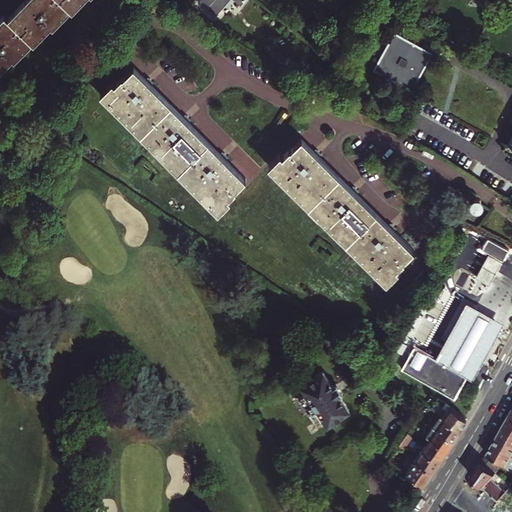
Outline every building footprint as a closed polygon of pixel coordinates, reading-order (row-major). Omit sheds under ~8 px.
[(6,12),(0,17),(0,62),(5,58),(8,61),(14,55),(13,54),(25,42),(27,45),(33,40),(32,39),(44,27),(47,30),(53,25),(51,24),(64,12),(67,14),(72,9),(70,7),(78,0),(25,0),(9,16),(6,12)] [(199,0),(200,0),(216,13),(227,0),(235,0),(240,4),(243,0),(199,0)] [(374,69),(411,90),(432,53),(395,32),(374,69)] [(122,75),(104,92),(218,205),(235,189),(235,188),(246,178),(133,65),(123,76),(122,75)] [(52,129),(38,125),(28,154),(42,158),(52,129)] [(413,249),(400,236),(301,137),(290,148),(289,147),(272,164),(386,277),(403,261),(402,260),(413,249)] [(508,250),(488,238),(486,242),(482,248),(488,252),(502,260),(508,250)] [(488,252),(475,276),(488,284),(502,260),(488,252)] [(504,319),(464,296),(433,354),(472,376),(477,367),(504,319)] [(433,354),(414,342),(401,367),(454,398),(465,373),(433,354)] [(327,421),(348,407),(339,392),(342,390),(341,389),(337,383),(336,381),(333,383),(323,369),(301,383),(306,390),(300,393),(299,396),(303,402),(305,402),(305,405),(308,409),(311,410),(310,412),(313,417),(316,418),(321,414),(327,421)] [(346,385),(342,379),(337,383),(341,389),(346,385)] [(440,414),(460,429),(466,418),(451,406),(447,411),(436,403),(432,408),(440,414)] [(432,425),(452,440),(460,429),(440,414),(432,425)] [(445,449),(452,440),(432,425),(425,434),(430,438),(445,449)] [(511,430),(504,426),(499,436),(511,442),(511,430)] [(511,442),(499,436),(494,444),(511,454),(511,442)] [(445,449),(430,438),(425,445),(441,456),(445,449)] [(511,454),(494,444),(483,462),(496,474),(503,463),(511,468),(511,454)] [(431,470),(441,456),(425,445),(416,458),(431,470)] [(421,483),(431,470),(416,458),(406,472),(421,483)] [(492,479),(497,474),(496,474),(483,462),(473,477),(498,500),(506,492),(492,479)] [(506,492),(498,500),(503,504),(500,507),(504,511),(511,511),(511,487),(506,492)]
